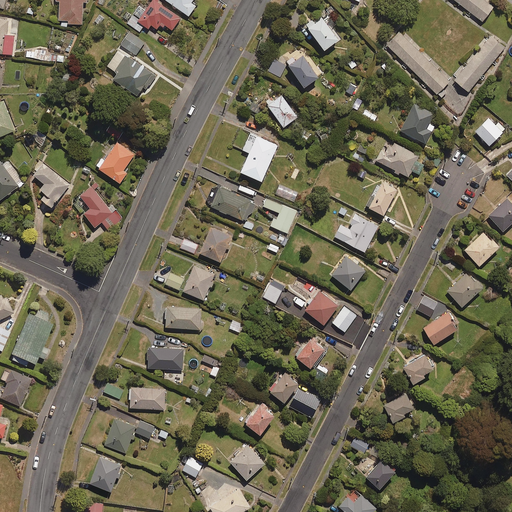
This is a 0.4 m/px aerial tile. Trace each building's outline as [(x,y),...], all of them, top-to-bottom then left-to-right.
[(58,0),(58,17),(60,17),(60,25),(68,25),(68,21),(81,22),(82,0),(58,0)] [(156,26),(159,23),(162,26),(164,22),(171,27),(180,15),(159,0),(149,0),(145,7),(138,3),(133,11),(140,16),(138,18),(133,15),(128,22),(139,30),(144,23),(148,26),(150,22),(156,26)] [(169,0),(190,14),(197,3),(192,0),(169,0)] [(493,5),(486,0),(456,0),(482,19),(493,5)] [(327,14),(324,11),(314,19),(313,18),(306,23),(323,45),(337,35),(324,16),(327,14)] [(0,50),(13,52),(15,34),(6,33),(8,17),(0,16),(0,50)] [(386,42),(441,97),(448,90),(443,84),(449,78),(399,29),(386,42)] [(144,41),(129,30),(120,42),(135,53),(144,41)] [(481,41),(483,42),(454,77),(468,89),(504,45),(490,34),(487,38),(485,36),(481,41)] [(303,82),(317,73),(312,65),(314,63),(302,46),(286,57),(303,82)] [(34,47),(34,50),(26,49),(25,55),(55,60),(56,54),(45,52),(45,49),(34,47)] [(155,75),(118,47),(106,63),(117,71),(113,76),(136,92),(142,84),(146,87),(155,75)] [(286,64),(274,57),(268,69),(279,76),(286,64)] [(354,57),(347,61),(351,69),(358,66),(354,57)] [(384,59),(379,64),(387,72),(392,67),(384,59)] [(297,112),(281,90),(273,96),(272,95),(266,99),(283,122),(297,112)] [(0,133),(14,128),(3,99),(0,100),(0,133)] [(261,105),(249,102),(247,108),(260,111),(261,105)] [(433,112),(413,102),(400,127),(425,140),(434,123),(428,121),(433,112)] [(365,109),(362,115),(393,131),(397,124),(365,109)] [(505,126),(492,112),(475,128),(488,143),(505,126)] [(111,121),(105,129),(117,138),(123,130),(111,121)] [(276,141),(256,132),(254,135),(249,132),(242,148),(247,150),(240,168),(261,177),(276,141)] [(418,173),(424,162),(416,158),(418,153),(386,138),(376,159),(394,167),(393,171),(399,174),(400,170),(409,174),(411,169),(418,173)] [(134,153),(117,140),(103,159),(100,157),(95,164),(119,181),(126,170),(123,168),(134,153)] [(360,142),(357,148),(369,155),(373,149),(360,142)] [(441,159),(428,152),(424,159),(437,166),(441,159)] [(12,192),(10,190),(18,185),(19,186),(24,183),(8,160),(2,163),(0,160),(0,197),(8,192),(9,194),(12,192)] [(69,182),(42,161),(32,172),(44,181),(40,187),(42,188),(37,194),(51,205),(69,182)] [(368,171),(360,167),(355,176),(363,180),(368,171)] [(305,172),(295,168),(290,176),(300,181),(305,172)] [(398,185),(381,176),(367,202),(384,211),(398,185)] [(111,203),(108,206),(93,188),(97,185),(94,182),(80,194),(90,206),(83,212),(94,225),(99,222),(106,230),(122,216),(111,203)] [(253,221),(248,219),(256,202),(218,185),(210,203),(245,220),(243,225),(250,229),(253,221)] [(504,228),(511,219),(511,200),(506,196),(489,214),(504,228)] [(279,211),(277,217),(273,216),(270,224),(287,231),(296,209),(266,197),(263,204),(279,211)] [(348,207),(339,203),(335,210),(344,215),(348,207)] [(378,223),(355,211),(347,226),(340,222),(334,234),(364,249),(378,223)] [(230,242),(228,241),(231,234),(210,224),(199,250),(220,259),(225,247),(228,248),(230,242)] [(498,244),(483,230),(464,248),(479,263),(498,244)] [(198,244),(184,237),(180,246),(194,252),(198,244)] [(281,245),(269,240),(266,248),(278,253),(281,245)] [(365,268),(345,253),(331,272),(350,287),(365,268)] [(203,297),(209,284),(212,285),(214,280),(211,279),(214,271),(194,262),(183,289),(203,297)] [(480,285),(466,270),(446,289),(461,304),(480,285)] [(184,278),(169,271),(164,282),(179,288),(184,278)] [(338,304),(319,289),(304,307),(323,322),(338,304)] [(1,297),(0,294),(0,318),(12,313),(4,296),(1,297)] [(164,325),(202,327),(203,320),(200,319),(201,307),(165,305),(164,325)] [(356,314),(344,306),(332,321),(344,330),(356,314)] [(458,324),(447,308),(422,325),(433,341),(458,324)] [(51,322),(26,312),(9,355),(33,365),(51,322)] [(244,324),(225,316),(222,324),(241,332),(244,324)] [(0,351),(9,333),(0,327),(0,351)] [(324,344),(310,333),(295,352),(309,363),(324,344)] [(184,346),(148,345),(147,367),(183,368),(184,346)] [(436,363),(427,348),(404,361),(414,379),(427,371),(426,369),(436,363)] [(217,359),(204,353),(202,358),(215,364),(217,359)] [(219,367),(213,364),(209,373),(216,376),(219,367)] [(30,377),(9,368),(8,371),(3,369),(0,376),(0,377),(6,381),(0,394),(0,397),(18,405),(30,377)] [(298,379),(282,368),(268,387),(284,398),(298,379)] [(123,389),(107,382),(103,390),(119,398),(123,389)] [(165,387),(130,385),(129,405),(164,407),(165,387)] [(413,404),(406,389),(383,401),(392,418),(404,411),(403,409),(413,404)] [(275,410),(261,399),(245,419),(259,430),(275,410)] [(135,433),(133,432),(133,430),(149,436),(154,425),(117,410),(104,442),(125,450),(131,436),(133,437),(135,433)] [(369,441),(354,434),(350,444),(364,451),(369,441)] [(264,459),(248,443),(229,460),(246,477),(264,459)] [(382,450),(372,445),(369,451),(378,456),(382,450)] [(121,471),(118,470),(121,462),(100,454),(90,481),(111,488),(116,475),(119,477),(121,471)] [(395,467),(382,455),(366,474),(379,485),(395,467)] [(202,462),(190,456),(183,469),(195,476),(202,462)] [(238,486),(209,504),(214,511),(236,511),(250,504),(238,486)] [(346,511),(373,511),(371,510),(376,505),(358,489),(351,497),(348,494),(338,504),(346,511)] [(100,511),(102,504),(87,501),(85,511),(100,511)]
